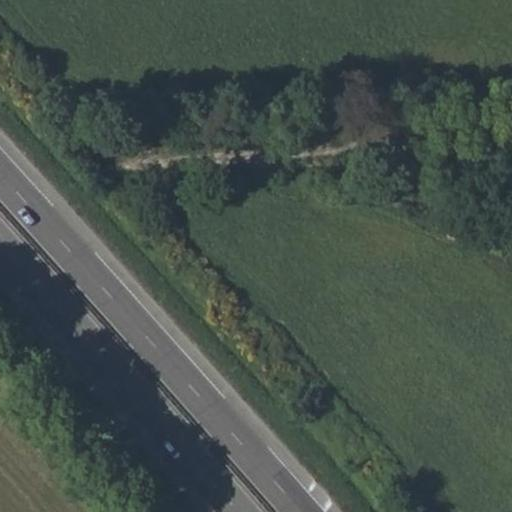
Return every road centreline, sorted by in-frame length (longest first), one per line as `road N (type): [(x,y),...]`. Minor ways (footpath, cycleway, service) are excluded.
road 1 (trunk): [(301,511),(0,173)]
road 2 (trunk): [(0,245),(237,511)]
